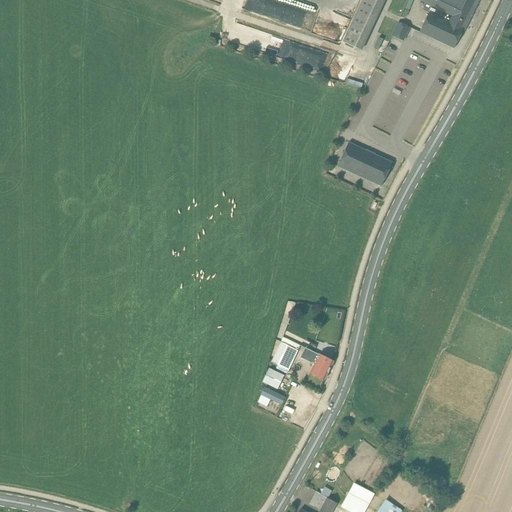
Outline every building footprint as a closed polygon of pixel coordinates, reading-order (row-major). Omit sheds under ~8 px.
[(362,0),(343,42),(362,51),(385,0),(362,0)] [(429,13),(420,33),(454,48),(455,47),(463,29),(465,30),(476,7),(473,6),(475,0),(421,0),(421,1),(426,3),(423,9),(429,13)] [(274,1),(269,17),(288,22),(311,29),(316,12),(274,1)] [(410,28),(399,23),(392,36),(404,41),(407,35),(410,28)] [(346,141),(335,165),(378,185),(389,162),(346,141)] [(271,363),(288,371),(300,345),(289,341),(295,327),(288,324),(271,363)] [(334,362),(308,350),(305,356),(314,360),(312,364),(314,365),(310,374),(325,380),(331,367),(332,367),(333,365),(333,363),(334,362)] [(278,388),(283,373),(266,367),(261,382),(278,388)] [(285,397),(265,387),(261,395),(270,400),(281,405),(285,397)] [(321,492),(328,496),(331,490),(324,486),(321,492)] [(327,498),(316,492),(309,504),(321,510),(327,498)] [(350,492),(342,507),(350,511),(351,511),(356,504),(366,510),(370,503),(350,492)] [(319,511),(332,511),(337,504),(327,498),(321,510),(319,511)]
